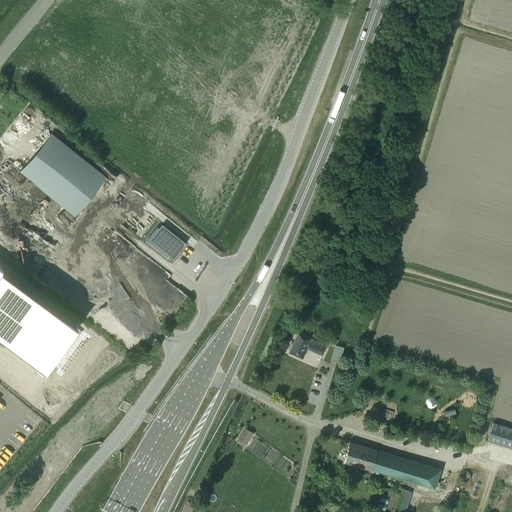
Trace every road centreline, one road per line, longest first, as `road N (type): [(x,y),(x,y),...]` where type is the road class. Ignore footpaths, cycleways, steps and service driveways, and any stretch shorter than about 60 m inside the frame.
road 1 (unclassified): [(56,511),(164,373),(256,232),(348,0)]
road 2 (primary): [(316,166),(267,265),(120,511)]
road 3 (primary): [(163,511),(228,380),(316,166)]
road 4 (unknown): [(174,358),(165,333),(89,228),(90,201)]
road 5 (primary): [(316,166),(378,0)]
road 6 (unknown): [(90,201),(112,191),(138,195),(233,268)]
road 7 (unknown): [(90,201),(214,299)]
